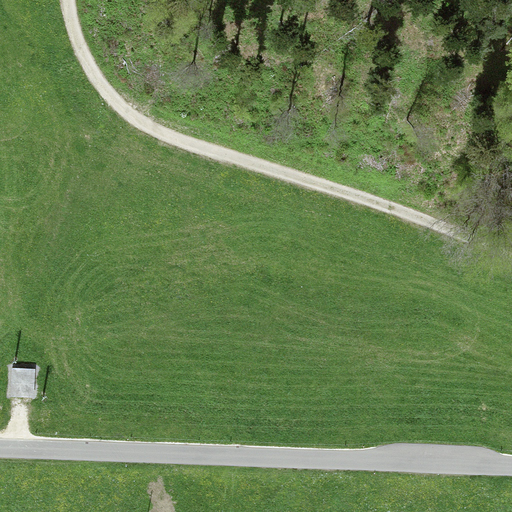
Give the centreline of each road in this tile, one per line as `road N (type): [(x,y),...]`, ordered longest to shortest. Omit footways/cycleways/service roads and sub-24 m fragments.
road 1 (track): [(71,0),(90,67),(114,100),(149,127),(382,202),(511,256)]
road 2 (tertiary): [(511,467),(0,448)]
